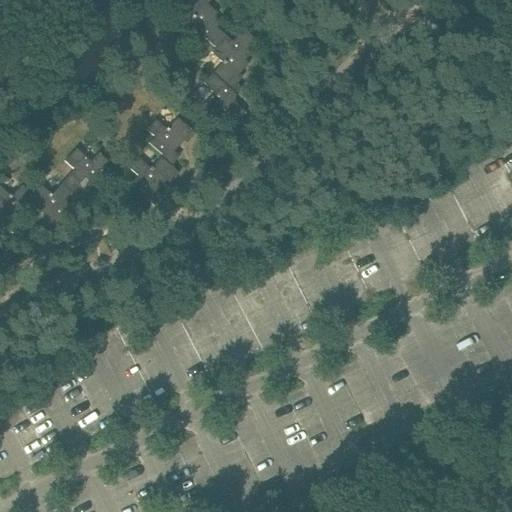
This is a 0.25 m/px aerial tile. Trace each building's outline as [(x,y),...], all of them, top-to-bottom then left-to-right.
[(215,47),(226,35),(217,27),(221,23),(214,17),(218,13),(205,1),(205,0),(185,0),(180,6),(191,16),(181,28),(198,43),(203,36),(215,47)] [(231,89),(237,83),(240,79),(237,76),(249,63),(245,60),(251,53),(247,49),(256,39),(244,28),(232,41),(226,35),(215,47),(211,52),(222,62),(213,73),(231,89)] [(223,109),(237,122),(246,112),(230,97),(234,93),(236,94),(242,87),(237,83),(231,89),(213,73),(203,83),(214,92),(201,107),(214,118),(223,109)] [(171,166),(180,156),(174,151),(184,140),(187,143),(196,133),(177,117),(167,129),(155,119),(146,129),(154,136),(148,142),(162,155),(160,157),(171,166)] [(74,170),(61,184),(71,193),(82,182),(85,178),(90,182),(87,185),(91,189),(99,180),(96,176),(109,162),(99,152),(90,161),(76,148),(64,161),(74,170)] [(144,197),(154,206),(163,195),(158,191),(167,180),(170,183),(179,172),(171,166),(160,157),(150,168),(139,158),(130,169),(138,176),(132,182),(146,194),(144,197)] [(65,200),(71,193),(61,184),(51,194),(40,184),(31,193),(24,201),(31,208),(34,211),(37,208),(47,217),(42,223),(52,232),(61,222),(59,220),(71,206),(65,200)] [(0,185),(0,212),(7,219),(2,224),(12,233),(21,223),(19,221),(31,208),(24,201),(31,193),(22,185),(11,196),(0,185)]
